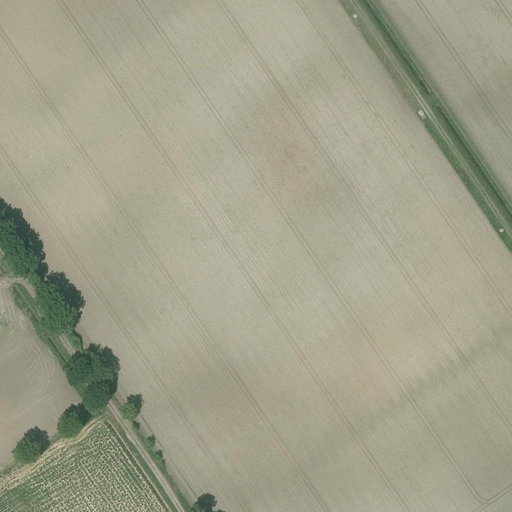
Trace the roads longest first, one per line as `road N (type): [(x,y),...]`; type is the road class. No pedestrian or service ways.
road 1 (track): [(182,511),(0,244)]
road 2 (track): [(351,0),(511,238)]
